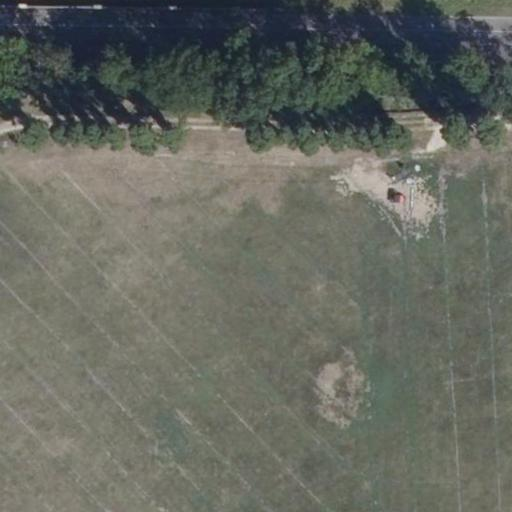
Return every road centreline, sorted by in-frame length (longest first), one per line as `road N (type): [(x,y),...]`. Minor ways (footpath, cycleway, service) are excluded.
road 1 (track): [(0,128),(282,136),(511,125)]
road 2 (residential): [(0,23),(511,29)]
